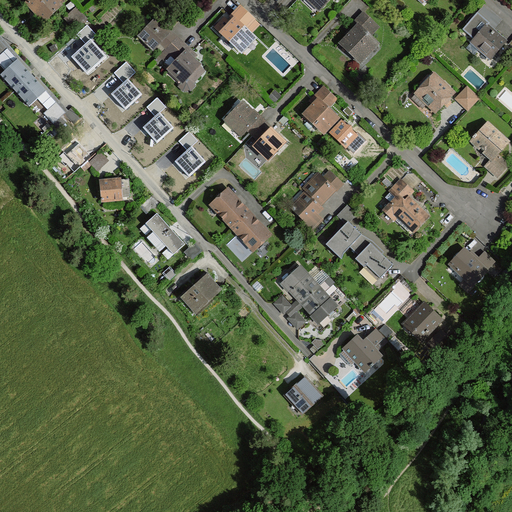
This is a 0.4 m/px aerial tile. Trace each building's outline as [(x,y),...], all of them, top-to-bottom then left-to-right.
[(55,0),(29,0),(26,2),(44,21),(61,6),(55,0)] [(329,0),(311,0),(321,9),(329,0)] [(235,20),(244,29),(253,19),(241,7),(231,17),(235,20)] [(87,19),(77,8),(66,19),(76,29),(87,19)] [(355,23),(359,26),(366,33),(375,24),(364,13),(355,23)] [(487,25),(488,27),(490,24),(482,16),(479,13),(464,30),(474,39),(487,25)] [(244,29),(235,20),(222,33),(239,49),(252,36),(244,29)] [(154,22),(138,39),(152,52),(159,44),(167,34),(154,22)] [(97,35),(88,25),(77,34),(86,44),(97,35)] [(488,27),(487,25),(474,39),(482,46),(480,49),(492,58),(506,42),(488,27)] [(366,33),(359,26),(342,44),(360,61),(377,44),(366,33)] [(165,50),(178,37),(171,31),(167,34),(159,44),(165,50)] [(178,61),(186,52),(190,49),(178,37),(165,50),(178,61)] [(0,56),(8,48),(0,39),(0,56)] [(105,56),(91,41),(74,56),(88,72),(105,56)] [(0,56),(0,64),(6,71),(18,60),(8,48),(0,56)] [(200,65),(186,52),(178,61),(171,69),(184,81),(188,78),(199,66),(200,65)] [(32,75),(18,60),(6,71),(1,75),(16,91),(32,75)] [(135,72),(127,63),(115,73),(124,83),(135,72)] [(188,78),(194,83),(205,71),(199,66),(188,78)] [(47,91),(32,75),(16,91),(30,107),(47,91)] [(453,95),(434,77),(419,92),(430,103),(438,110),(453,95)] [(194,83),(188,78),(184,81),(180,86),(184,91),(191,91),(195,86),(193,84),(194,83)] [(141,94),(128,80),(112,94),(126,108),(141,94)] [(319,101),(328,109),(337,100),(324,88),(315,97),(319,101)] [(478,99),(468,88),(457,99),(468,110),(478,99)] [(430,103),(419,92),(412,98),(423,109),(430,103)] [(166,107),(158,98),(148,107),(156,116),(166,107)] [(319,101),(305,115),(323,132),(337,118),(328,109),(319,101)] [(66,113),(56,102),(44,114),(54,124),(66,113)] [(243,103),(228,120),(243,134),(247,129),(258,117),(243,103)] [(69,111),(66,113),(75,124),(80,119),(71,109),(69,111)] [(173,128),(160,113),(144,127),(158,142),(173,128)] [(260,116),(258,117),(247,129),(253,136),(266,122),(260,116)] [(274,129),(266,122),(253,136),(260,142),(272,130),(274,129)] [(356,136),(342,122),(331,133),(346,147),(347,145),(355,137),(356,136)] [(508,143),(488,124),(474,140),(494,158),(508,143)] [(285,143),(272,130),(260,142),(256,147),(269,159),(285,143)] [(197,141),(189,132),(179,141),(187,150),(197,141)] [(361,143),(355,137),(347,145),(353,151),(361,143)] [(89,154),(79,144),(67,155),(72,160),(78,167),(86,160),(88,159),(86,156),(89,154)] [(205,162),(191,147),(176,161),(189,176),(205,162)] [(109,161),(101,152),(90,163),(98,172),(109,161)] [(509,165),(501,158),(490,170),(498,177),(509,165)] [(87,161),(86,160),(78,167),(72,160),(67,165),(75,173),(81,167),(87,161)] [(91,166),(87,161),(81,167),(84,171),(91,166)] [(331,172),(324,179),(333,189),(336,192),(343,184),(331,172)] [(333,189),(324,179),(320,176),(306,191),(308,194),(319,204),(333,189)] [(176,197),(185,189),(174,177),(165,185),(176,197)] [(120,180),(101,182),(102,201),(122,199),(122,198),(120,180)] [(129,180),(120,180),(122,198),(129,197),(130,193),(129,180)] [(419,227),(429,217),(412,200),(407,205),(404,201),(413,192),(401,181),(392,191),(399,197),(386,211),(395,219),(398,216),(412,229),(417,225),(419,227)] [(229,190),(212,205),(232,228),(250,212),(240,202),(229,190)] [(319,204),(308,194),(294,209),(304,219),(307,222),(316,213),(322,206),(319,204)] [(149,214),(160,204),(153,196),(142,206),(149,214)] [(348,222),(350,223),(358,214),(348,205),(337,215),(346,224),(348,222)] [(266,230),(250,212),(232,228),(253,251),(271,235),(266,230)] [(323,220),(316,213),(307,222),(304,219),(299,223),(310,233),(323,220)] [(160,240),(172,230),(157,214),(146,224),(152,230),(160,240)] [(350,246),(362,234),(350,223),(348,222),(346,224),(326,244),(342,259),(344,253),(350,246)] [(152,230),(146,224),(140,229),(146,235),(152,230)] [(185,245),(172,230),(160,240),(168,248),(174,255),(185,245)] [(371,243),(382,254),(384,252),(373,241),(362,234),(350,246),(359,255),(371,243)] [(191,261),(203,251),(195,242),(184,252),(191,261)] [(366,264),(381,278),(393,265),(382,254),(371,243),(359,255),(356,259),(364,266),(366,264)] [(174,255),(168,248),(163,253),(168,260),(174,255)] [(465,251),(451,265),(473,285),(487,271),(465,251)] [(304,301),(319,287),(301,267),(283,283),(290,291),(292,289),(301,298),(304,301)] [(329,277),(324,271),(320,275),(325,281),(329,277)] [(221,291),(207,275),(183,297),(196,313),(221,291)] [(335,283),(329,277),(325,281),(330,287),(335,283)] [(337,307),(319,287),(304,301),(308,305),(315,313),(312,315),(320,323),(337,307)] [(246,305),(248,303),(240,294),(245,290),(243,288),(236,295),(246,305)] [(299,301),(292,306),(293,308),(286,314),(290,318),(296,312),(298,314),(305,307),(312,315),(315,313),(308,305),(304,301),(301,298),(292,289),(290,291),(299,301)] [(253,299),(245,290),(240,294),(248,303),(253,299)] [(292,306),(283,297),(274,305),(284,316),(286,314),(293,308),(292,306)] [(441,320),(425,305),(407,324),(423,338),(441,320)] [(298,314),(296,312),(290,318),(288,320),(298,331),(307,323),(298,314)] [(377,331),(368,340),(378,351),(387,342),(377,331)] [(453,340),(442,331),(432,341),(443,351),(453,340)] [(358,338),(346,349),(357,361),(366,371),(382,356),(378,351),(368,340),(364,343),(358,338)] [(313,345),(318,351),(324,345),(322,342),(316,342),(313,345)] [(357,361),(346,349),(340,354),(350,367),(357,361)] [(322,396),(306,377),(286,395),(303,414),(322,396)]
